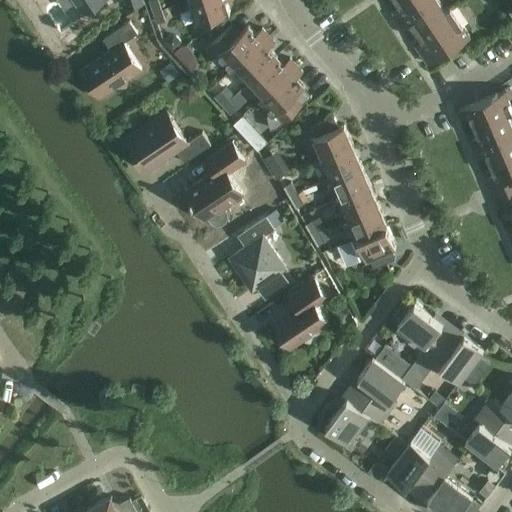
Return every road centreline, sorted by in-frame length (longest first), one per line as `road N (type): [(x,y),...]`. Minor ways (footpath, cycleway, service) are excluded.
road 1 (residential): [(298,423),(291,396),(154,195)]
road 2 (residential): [(298,423),(422,260)]
road 3 (residential): [(10,511),(91,469),(134,462),(166,511)]
road 4 (residential): [(375,130),(351,80),(312,39),(290,0)]
road 5 (residential): [(375,130),(511,65)]
road 6 (residential): [(422,260),(375,130)]
road 7 (residential): [(298,423),(403,511)]
